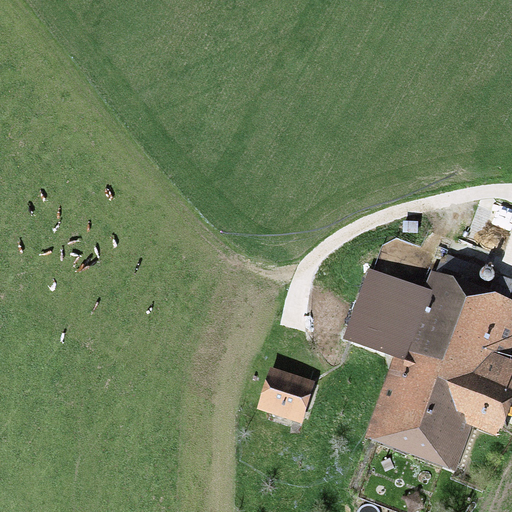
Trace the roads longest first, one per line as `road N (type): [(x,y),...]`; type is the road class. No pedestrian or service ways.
road 1 (track): [(306,275),(264,277),(237,262),(19,6)]
road 2 (track): [(291,330),(306,275),(383,217),(451,199),(511,195)]
